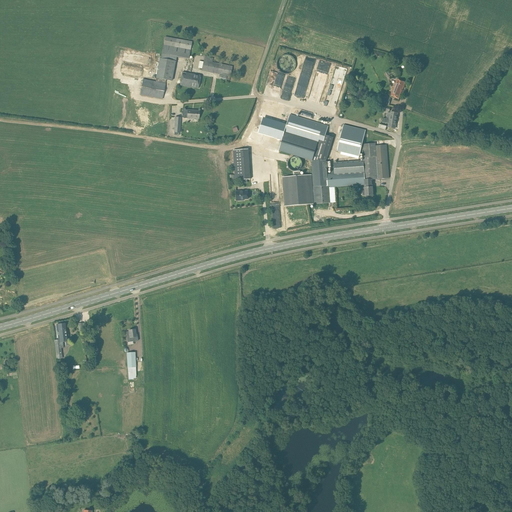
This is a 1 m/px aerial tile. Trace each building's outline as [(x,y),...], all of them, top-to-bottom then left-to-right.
[(163,99),(165,83),(166,79),(172,80),(176,62),(177,57),(189,60),(192,41),(165,37),(161,57),(160,57),(156,77),(155,81),(143,79),(140,95),(163,99)] [(219,79),(226,80),(227,76),(230,77),(232,66),(212,62),(213,58),(205,56),(202,70),(220,74),(219,79)] [(198,89),(201,75),(182,72),(180,85),(198,89)] [(399,99),(405,82),(397,79),(390,95),(399,99)] [(382,96),(380,103),(389,105),(391,98),(382,96)] [(199,119),(199,111),(183,110),(182,118),(199,119)] [(262,139),(271,113),(263,110),(261,116),(264,117),(263,119),(262,121),(265,122),(264,124),(263,124),(258,138),(262,139)] [(389,119),(397,120),(398,113),(391,112),(387,112),(386,118),(387,118),(390,118),(389,119)] [(278,151),(312,161),(317,146),(319,140),(323,142),(319,154),(327,157),(333,137),(325,135),(328,126),(324,125),(290,115),(283,135),(278,151)] [(397,120),(386,119),(383,118),(382,122),(387,123),(388,120),(389,121),(388,127),(395,129),(397,120)] [(337,151),(359,157),(365,130),(343,125),(337,151)] [(365,195),(366,196),(373,195),(372,180),(389,178),(386,145),(375,146),(375,143),(362,144),(363,160),(355,161),(334,163),(335,174),(327,174),(327,160),(312,161),(314,187),(313,187),(314,204),(331,203),(330,188),(353,186),(353,189),(358,188),(358,186),(365,185),(365,191),(363,191),(362,192),(363,195),(364,196),(365,195)] [(249,149),(233,150),(235,180),(251,179),(249,149)] [(314,204),(312,175),(282,177),(284,206),(314,204)] [(248,199),(248,191),(236,192),(237,201),(241,200),(241,199),(248,199)] [(82,323),(78,323),(80,332),(87,330),(85,322),(82,323)] [(61,356),(61,355),(62,355),(62,348),(64,348),(63,342),(68,341),(66,324),(56,325),(58,339),(54,340),(56,357),(61,356)] [(135,329),(128,330),(129,331),(126,332),(128,342),(138,341),(137,334),(135,334),(135,329)] [(135,353),(127,353),(128,368),(136,368),(135,353)]
